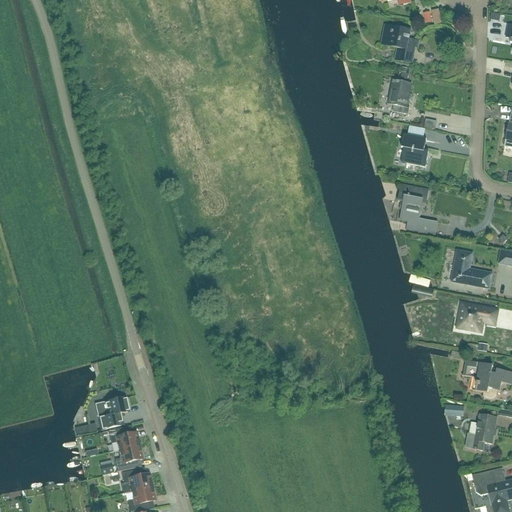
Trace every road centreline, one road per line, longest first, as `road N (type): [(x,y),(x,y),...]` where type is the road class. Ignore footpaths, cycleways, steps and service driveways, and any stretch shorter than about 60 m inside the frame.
road 1 (tertiary): [(185,511),(33,0)]
road 2 (unclassified): [(511,192),(476,173),(482,33)]
